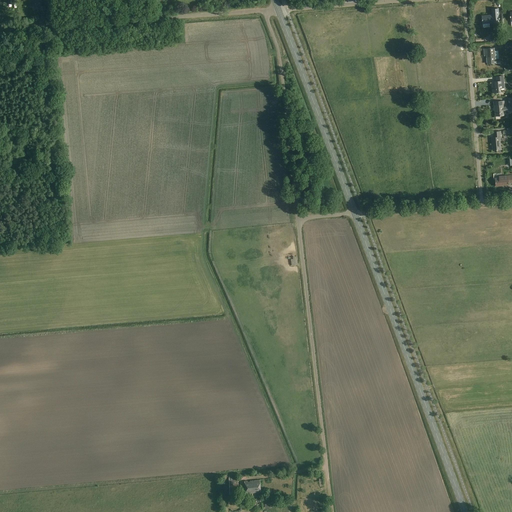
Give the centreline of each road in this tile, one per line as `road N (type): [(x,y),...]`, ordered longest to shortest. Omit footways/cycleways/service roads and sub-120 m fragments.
road 1 (secondary): [(355,213),(464,511)]
road 2 (unclassified): [(0,30),(264,11)]
road 3 (unclassified): [(326,468),(297,218)]
road 4 (secondary): [(278,10),(355,213)]
road 5 (unclassified): [(264,11),(279,55),(297,218)]
road 6 (residential): [(481,203),(463,0)]
road 7 (unclassified): [(278,10),(409,0)]
road 8 (residential): [(355,213),(481,203)]
